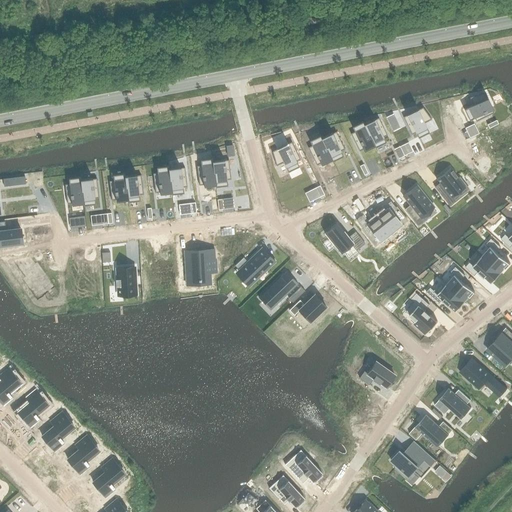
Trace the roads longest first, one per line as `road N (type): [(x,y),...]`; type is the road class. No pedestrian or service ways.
road 1 (track): [(0,77),(434,0)]
road 2 (secondary): [(511,23),(232,76)]
road 3 (secondary): [(232,76),(0,120)]
road 4 (residential): [(271,218),(61,243)]
road 5 (residential): [(284,230),(472,137)]
road 6 (residential): [(428,364),(284,230)]
road 7 (residential): [(324,511),(428,364)]
road 8 (residential): [(271,218),(232,76)]
